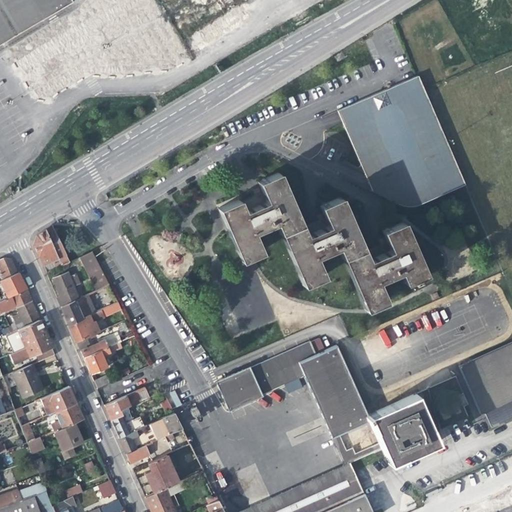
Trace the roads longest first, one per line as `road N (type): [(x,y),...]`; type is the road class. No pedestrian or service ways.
road 1 (primary): [(388,0),(67,193)]
road 2 (residential): [(9,228),(136,511)]
road 3 (residential): [(67,193),(100,225),(256,135)]
road 4 (residential): [(256,135),(391,76),(375,39)]
road 5 (residential): [(256,135),(367,201),(383,196)]
